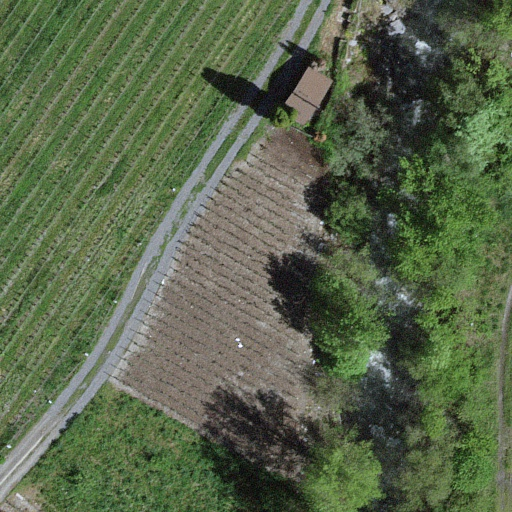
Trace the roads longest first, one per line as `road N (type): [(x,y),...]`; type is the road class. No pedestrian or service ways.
road 1 (track): [(0,500),(93,395),(160,263),(333,0)]
road 2 (track): [(511,326),(506,511)]
